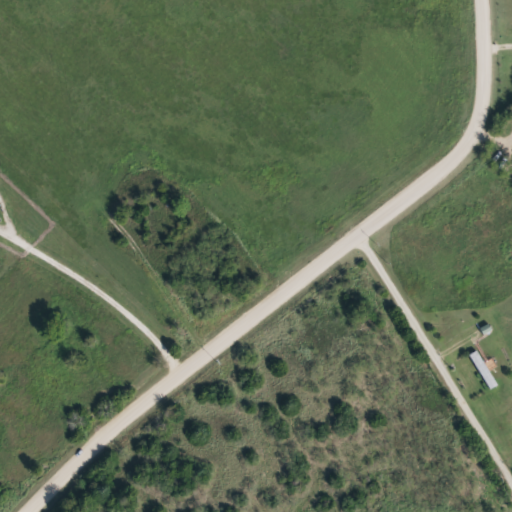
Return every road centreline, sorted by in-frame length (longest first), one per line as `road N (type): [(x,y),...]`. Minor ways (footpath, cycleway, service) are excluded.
road 1 (residential): [(14,511),(74,453),(357,231)]
road 2 (residential): [(511,478),(357,231)]
road 3 (residential): [(357,231),(445,159),(480,107),(482,0)]
road 4 (residential): [(0,224),(81,271),(160,337),(180,368)]
road 5 (residential): [(111,205),(208,346)]
